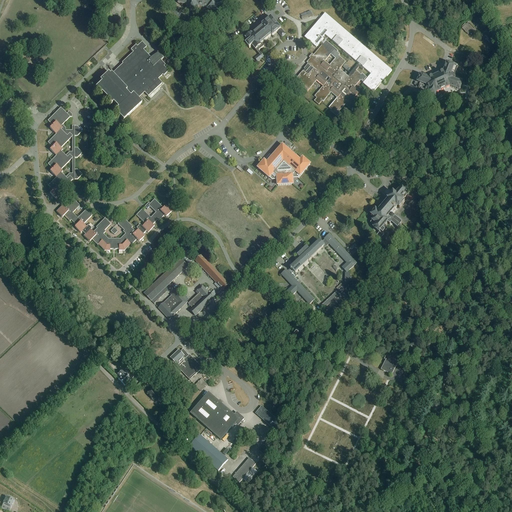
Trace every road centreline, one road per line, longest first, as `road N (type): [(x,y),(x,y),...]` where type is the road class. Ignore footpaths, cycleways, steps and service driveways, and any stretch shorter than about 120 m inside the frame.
road 1 (residential): [(48,214),(66,197),(106,204),(136,195),(176,153),(219,128),(257,82)]
road 2 (residential): [(125,393),(0,265)]
road 3 (residential): [(244,279),(214,234),(190,219),(164,226),(117,274)]
road 4 (residential): [(347,159),(410,44),(402,0)]
road 5 (residential): [(243,511),(125,393)]
road 6 (residential): [(244,279),(345,184),(347,159)]
road 7 (residential): [(257,82),(160,0)]
